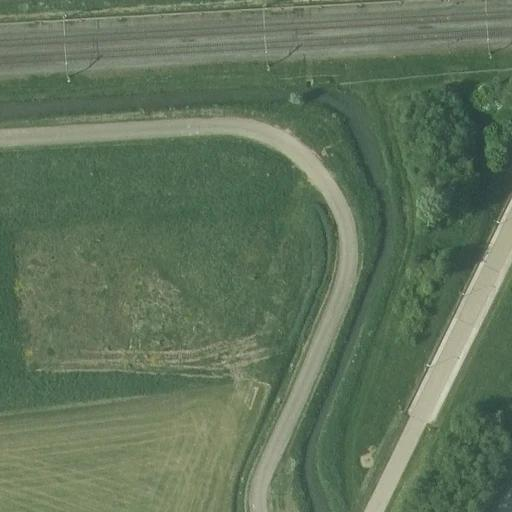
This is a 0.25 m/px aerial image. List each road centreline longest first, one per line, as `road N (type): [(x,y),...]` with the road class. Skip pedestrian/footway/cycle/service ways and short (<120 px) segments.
road 1 (unclassified): [(260,511),(260,493),(348,285),(352,244),(313,168),(276,138),(214,131),(0,144)]
road 2 (motorway): [(0,295),(511,262)]
road 3 (motorway): [(511,210),(0,242)]
road 4 (unclassified): [(375,511),(511,225)]
road 5 (track): [(276,138),(438,123)]
